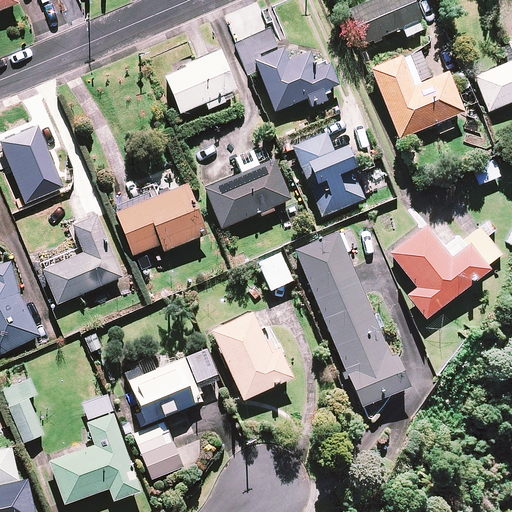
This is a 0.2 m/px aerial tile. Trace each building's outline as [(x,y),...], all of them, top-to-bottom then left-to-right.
[(0,0),(0,11),(18,4),(16,0),(0,0)] [(375,0),(349,12),(364,45),(420,21),(410,0),(375,0)] [(279,36),(274,38),(271,31),(237,46),(248,71),(255,68),(274,113),(307,99),(311,108),(327,101),(324,93),(336,88),(327,66),(315,71),(308,53),(289,61),(279,36)] [(511,102),(511,41),(507,44),(511,56),(511,62),(474,78),(488,112),(511,102)] [(430,80),(418,49),(394,59),(370,68),(399,139),(463,113),(446,73),(430,80)] [(208,110),(233,99),(230,93),(235,91),(219,52),(163,75),(179,114),(205,103),(208,110)] [(332,151),(325,134),(292,148),(321,218),(367,199),(345,146),(332,151)] [(220,229),(257,214),(259,218),(276,211),(274,207),(290,201),(274,160),(204,189),(220,229)] [(502,177),(495,160),(471,168),(477,186),(502,177)] [(205,236),(186,185),(115,212),(132,256),(160,245),(163,252),(205,236)] [(121,278),(95,216),(72,226),(83,253),(43,270),(58,305),(121,278)] [(485,267),(500,255),(486,237),(493,231),(487,223),(446,255),(424,227),(389,254),(416,288),(406,295),(425,319),(488,270),(485,267)] [(391,347),(387,349),(346,252),(356,248),(348,228),(293,252),(360,408),(401,390),(409,387),(391,347)] [(292,281),(279,254),(258,264),(270,291),(292,281)] [(0,354),(41,337),(6,260),(0,262),(0,354)] [(260,333),(251,314),(211,332),(242,400),(291,378),(269,329),(260,333)] [(139,366),(143,376),(127,382),(146,430),(133,435),(151,481),(182,468),(162,418),(202,402),(195,383),(215,375),(206,351),(169,365),(165,355),(139,366)] [(36,395),(30,380),(2,391),(23,443),(43,435),(28,399),(36,395)] [(139,492),(106,396),(80,405),(94,445),(49,461),(64,504),(109,489),(113,501),(139,492)] [(19,482),(11,448),(0,450),(0,511),(34,511),(26,480),(19,482)]
